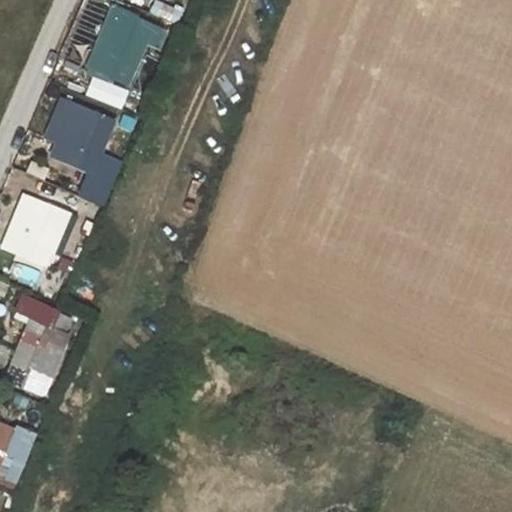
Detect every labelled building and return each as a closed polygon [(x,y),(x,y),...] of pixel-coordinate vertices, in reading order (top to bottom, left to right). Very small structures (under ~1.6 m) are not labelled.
[(159,49),(167,30),(110,8),(86,68),(129,85),(146,44),(159,49)] [(70,147),(85,110),(59,100),(45,138),(70,147)] [(96,158),(111,120),(85,110),(70,147),(96,158)] [(18,192),(0,237),(0,252),(44,270),(67,211),(18,192)] [(46,397),(72,314),(15,296),(9,315),(20,318),(0,383),(46,397)] [(0,484),(12,489),(35,436),(0,421),(0,484)]
